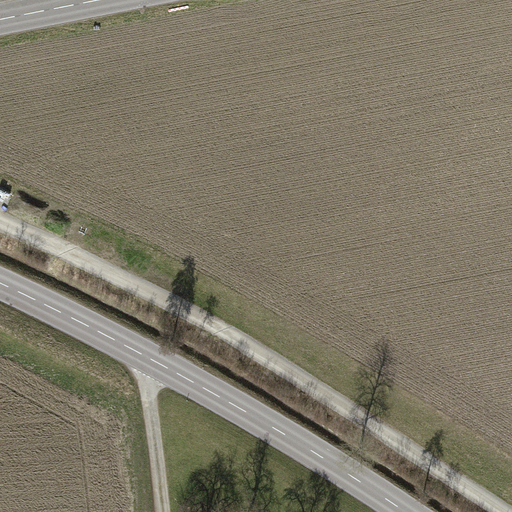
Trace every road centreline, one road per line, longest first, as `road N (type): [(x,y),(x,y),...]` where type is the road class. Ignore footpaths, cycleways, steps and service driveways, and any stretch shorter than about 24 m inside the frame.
road 1 (track): [(498,511),(227,328),(0,219)]
road 2 (secondary): [(0,284),(146,355),(404,511)]
road 3 (track): [(146,355),(163,511)]
